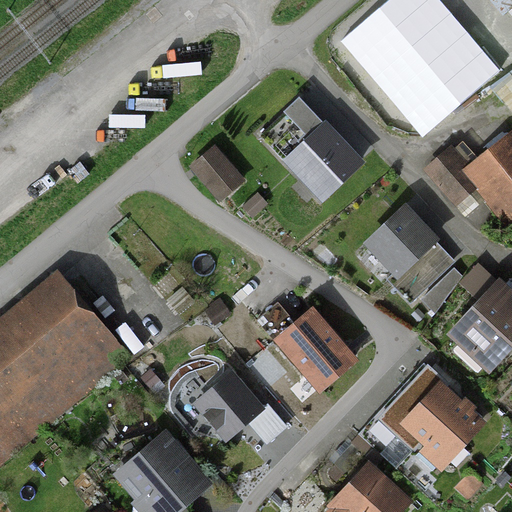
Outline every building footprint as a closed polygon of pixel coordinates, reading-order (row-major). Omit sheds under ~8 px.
[(511,0),(491,0),(503,14),(511,6),(511,0)] [(162,48),(164,63),(198,60),(196,42),(178,44),(178,46),(162,48)] [(359,162),(299,98),(260,135),(287,164),(289,161),(322,196),(359,162)] [(511,207),(511,148),(510,146),(473,175),(452,151),(429,170),(455,201),(484,176),(511,209),(511,207)] [(192,165),(220,198),(241,180),(213,148),(192,165)] [(389,279),(410,301),(432,281),(412,260),(434,239),(405,209),(368,243),(396,272),(389,279)] [(453,350),(477,372),(511,334),(511,279),(500,292),(499,290),(480,310),(475,305),(464,317),(469,322),(460,332),(465,337),(453,350)] [(0,334),(0,456),(4,461),(129,356),(114,338),(108,342),(60,284),(0,334)] [(320,387),(353,359),(312,311),(279,339),(320,387)] [(425,439),(428,442),(419,452),(419,458),(432,470),(445,457),(478,422),(442,389),(447,383),(428,365),(427,366),(424,363),(358,434),(396,469),(413,451),(414,451),(425,439)] [(227,437),(260,409),(230,374),(197,402),(227,437)] [(159,511),(163,511),(199,483),(164,442),(137,466),(126,453),(111,465),(123,479),(127,475),(159,511)] [(335,463),(344,472),(363,453),(353,444),(335,463)] [(393,511),(402,502),(368,470),(329,511),(393,511)] [(470,473),(456,487),(467,498),(481,484),(470,473)]
